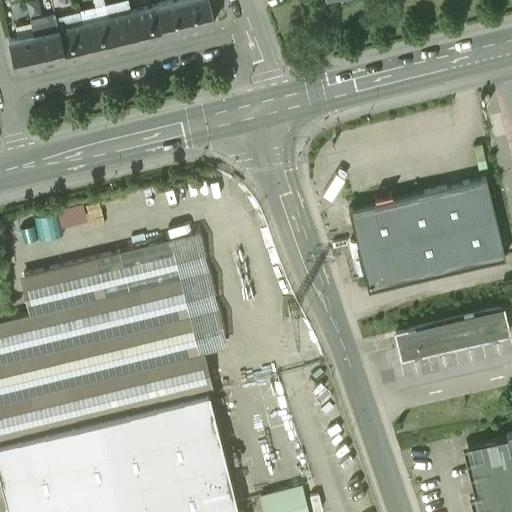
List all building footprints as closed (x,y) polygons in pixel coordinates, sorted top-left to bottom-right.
[(181,0),(166,0),(156,3),(164,34),(188,28),(181,0)] [(208,0),(181,0),(188,28),(214,22),(208,0)] [(75,1),(58,6),(60,13),(77,9),(75,1)] [(156,3),(131,9),(139,40),(164,34),(156,3)] [(131,9),(107,15),(115,46),(139,40),(131,9)] [(107,15),(82,21),(90,52),(115,46),(107,15)] [(82,21),(58,27),(66,58),(90,52),(82,21)] [(58,27),(33,33),(41,64),(66,58),(58,27)] [(33,33),(8,39),(16,70),(41,64),(33,33)] [(485,174),(348,207),(367,286),(504,253),(485,174)] [(27,313),(0,319),(0,481),(5,501),(4,501),(4,503),(5,503),(7,511),(238,511),(237,506),(238,506),(238,503),(237,504),(230,477),(231,477),(230,475),(229,475),(223,449),(224,448),(223,446),(222,447),(216,420),(217,420),(216,417),(215,418),(209,392),(207,392),(207,390),(213,389),(172,239),(20,277),(27,313)] [(503,305),(395,331),(398,342),(401,356),(509,330),(506,316),(503,305)] [(511,511),(511,434),(468,445),(479,494),(470,496),(473,511),(511,511)]
